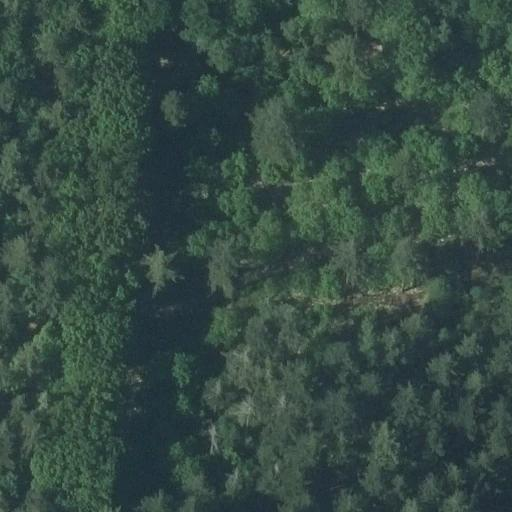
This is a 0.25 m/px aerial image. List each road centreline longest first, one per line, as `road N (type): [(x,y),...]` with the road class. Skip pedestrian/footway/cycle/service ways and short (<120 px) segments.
road 1 (track): [(0,81),(511,35)]
road 2 (track): [(108,0),(70,511)]
